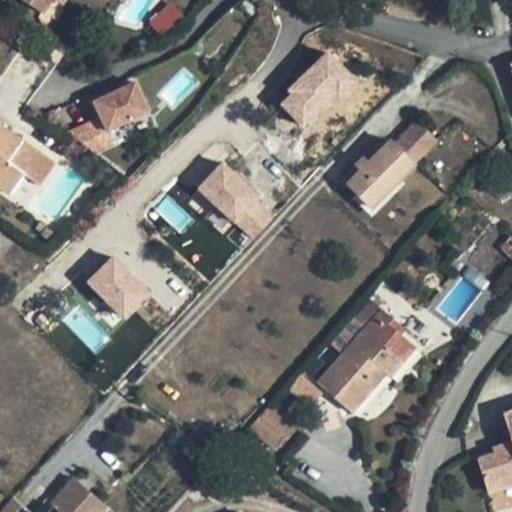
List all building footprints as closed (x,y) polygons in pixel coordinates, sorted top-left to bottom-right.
[(22,0),(42,12),(49,0),(22,0)] [(63,0),(49,0),(42,12),(51,18),(62,3),(63,0)] [(159,31),(180,15),(172,4),(151,20),(159,31)] [(306,130),(355,76),(325,49),(276,103),(306,130)] [(56,95),(7,61),(0,69),(0,187),(12,196),(25,178),(41,190),(58,165),(6,129),(20,107),(39,120),(56,95)] [(438,140),(418,121),(395,144),(391,141),(369,163),(364,158),(357,165),(362,170),(347,185),(372,208),(415,164),(414,163),(438,140)] [(220,161),(195,190),(253,239),(278,210),(220,161)] [(464,265),(455,257),(449,264),(457,272),(464,265)] [(343,350),(378,307),(368,299),(333,342),(343,350)] [(404,329),(383,311),(320,383),(352,410),(386,372),(390,375),(415,347),(400,334),(404,329)] [(294,426),(269,405),(249,428),(274,449),(294,426)] [(511,411),(504,414),(511,437),(511,441),(499,446),(501,452),(495,454),(478,459),(489,493),(511,485),(511,411)] [(501,452),(499,446),(493,448),(495,454),(501,452)] [(241,479),(219,461),(207,475),(228,492),(241,479)] [(102,511),(107,506),(75,478),(52,505),(59,511),(57,511),(29,511),(15,500),(4,511),(102,511)]
